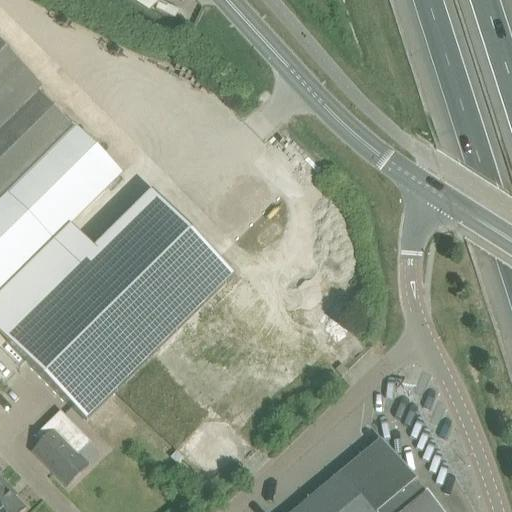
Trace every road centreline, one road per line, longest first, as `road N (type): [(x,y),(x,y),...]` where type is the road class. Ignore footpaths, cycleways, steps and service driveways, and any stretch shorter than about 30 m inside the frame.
road 1 (tertiary): [(435,190),(341,121),(228,0)]
road 2 (motorway): [(428,0),(511,262)]
road 3 (unclassified): [(226,511),(422,336)]
road 4 (unclassified): [(497,511),(477,448),(422,336)]
road 5 (unclassified): [(422,336),(409,257),(435,190)]
